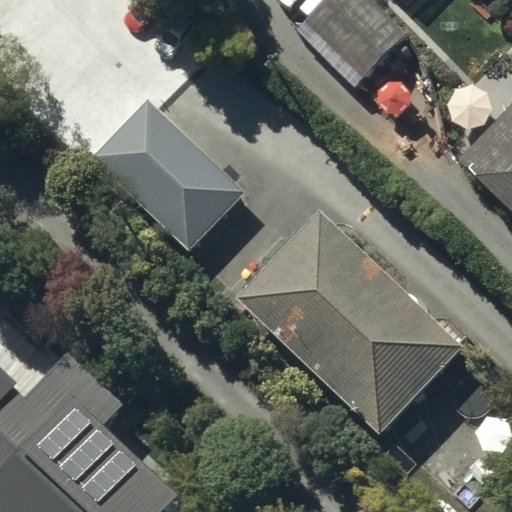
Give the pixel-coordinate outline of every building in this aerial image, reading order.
[(408,42),(360,0),(342,0),(313,33),(370,84),(408,42)] [(242,203),(153,116),(103,166),(192,253),(242,203)] [(511,126),(467,172),(511,216),(511,126)] [(464,361),(325,231),(252,311),(387,443),(464,361)] [(127,421),(73,369),(32,411),(0,381),(0,511),(178,511),(106,443),(127,421)]
